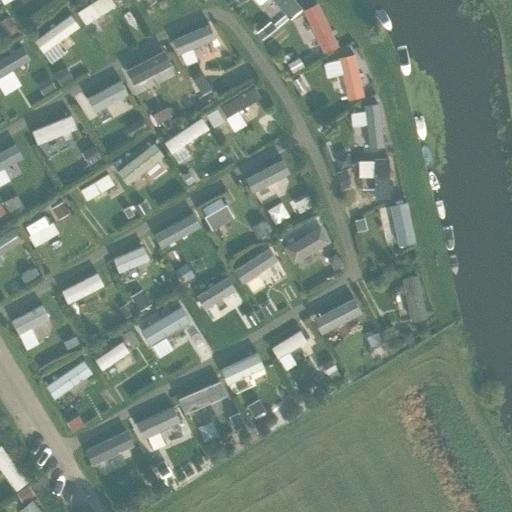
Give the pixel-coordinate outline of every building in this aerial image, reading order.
[(91,0),(75,10),(85,27),(118,7),(113,0),(91,0)] [(305,10),(297,0),(236,0),(229,6),(235,13),(250,0),(256,0),(270,17),(254,30),(264,42),(305,10)] [(321,49),(337,42),(318,0),(312,0),(302,5),(321,49)] [(33,42),(49,61),(73,40),(56,22),(33,42)] [(336,97),(364,93),(358,48),(339,51),(343,80),(333,81),(336,97)] [(18,64),(23,62),(18,51),(0,59),(0,77),(6,74),(10,83),(23,76),(18,64)] [(133,67),(143,91),(170,80),(160,56),(133,67)] [(299,93),(312,86),(305,74),(292,81),(299,93)] [(91,112),(130,93),(123,79),(84,97),(91,112)] [(187,83),(178,87),(186,105),(195,101),(187,83)] [(217,125),(232,117),(230,114),(262,97),(254,83),(218,103),(225,116),(220,118),(216,110),(210,113),(217,125)] [(367,143),(381,143),(379,103),(366,103),(367,143)] [(364,107),(351,107),(352,122),(365,121),(364,107)] [(31,125),(39,146),(77,130),(69,110),(31,125)] [(201,114),(163,141),(173,155),(210,128),(201,114)] [(126,185),(166,156),(154,140),(115,169),(126,185)] [(85,152),(90,165),(102,160),(97,147),(85,152)] [(0,152),(0,183),(19,173),(6,149),(0,152)] [(386,189),(388,157),(374,156),(373,188),(386,189)] [(249,177),(264,199),(285,185),(271,163),(249,177)] [(95,186),(74,197),(85,218),(106,207),(95,186)] [(198,205),(213,229),(235,216),(220,192),(198,205)] [(392,199),(400,243),(414,241),(405,196),(392,199)] [(267,206),(272,218),(287,210),(282,199),(267,206)] [(64,201),(50,206),(54,217),(68,213),(64,201)] [(161,242),(198,224),(191,210),(154,228),(161,242)] [(33,245),(56,236),(49,215),(25,224),(33,245)] [(285,241),(297,258),(331,236),(320,219),(285,241)] [(0,254),(22,241),(13,227),(0,234),(0,254)] [(139,239),(111,257),(124,275),(152,257),(139,239)] [(273,281),(266,271),(278,263),(268,248),(237,268),(254,293),(273,281)] [(97,270),(61,288),(69,304),(105,285),(97,270)] [(418,270),(406,271),(408,315),(421,315),(418,270)] [(230,292),(242,284),(233,272),(221,280),(230,292)] [(217,286),(198,298),(205,309),(224,297),(217,286)] [(261,301),(267,315),(284,307),(277,294),(261,301)] [(18,328),(60,308),(54,295),(12,314),(18,328)] [(340,334),(336,326),(358,314),(348,296),(317,313),(331,339),(340,334)] [(139,329),(148,343),(189,317),(180,303),(139,329)] [(268,337),(278,357),(308,341),(298,322),(268,337)] [(199,337),(208,352),(218,346),(209,331),(199,337)] [(94,356),(102,370),(131,353),(123,339),(94,356)] [(258,349),(222,364),(232,387),(268,372),(258,349)] [(45,380),(54,397),(96,375),(86,357),(45,380)] [(181,391),(202,439),(217,432),(207,408),(229,399),(219,375),(181,391)] [(153,446),(165,440),(159,427),(181,417),(175,404),(141,420),(153,446)] [(79,413),(66,419),(72,431),(85,425),(79,413)] [(93,455),(127,440),(121,427),(87,442),(93,455)] [(0,442),(0,467),(16,488),(29,478),(0,442)]
